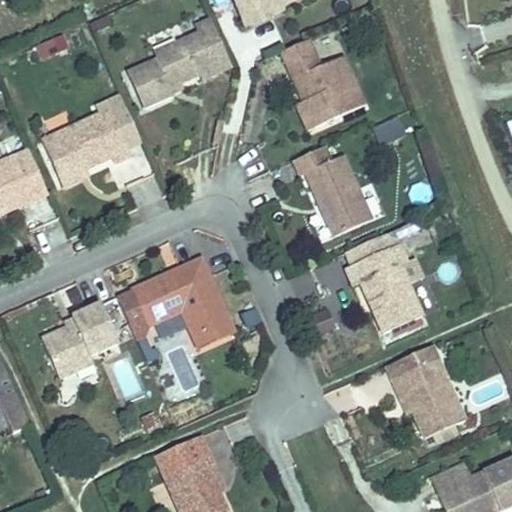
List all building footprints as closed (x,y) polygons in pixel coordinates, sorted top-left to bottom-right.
[(282,5),(293,0),(233,0),(244,23),(282,5)] [(247,29),(285,11),(282,5),(244,23),(247,29)] [(264,50),(281,43),(276,29),(258,36),(264,50)] [(233,73),(215,33),(186,45),(156,58),(159,66),(127,81),(143,116),(174,102),(171,94),(180,90),(200,81),(203,87),(233,73)] [(40,60),(69,53),(65,38),(36,45),(40,60)] [(364,111),(342,63),(320,74),(313,58),(308,46),(281,58),(286,70),(293,86),(301,82),(303,82),(312,103),(303,108),(315,134),(364,111)] [(171,94),(174,102),(183,98),(180,90),(171,94)] [(143,150),(122,104),(98,115),(102,122),(80,131),(43,148),(62,189),(89,177),(115,165),(118,170),(133,163),(130,156),(143,150)] [(397,119),(374,129),(383,149),(406,138),(397,119)] [(331,166),(325,152),(295,165),(302,179),(307,176),(337,241),(373,225),(344,160),(331,166)] [(50,201),(31,158),(0,171),(0,214),(5,213),(8,219),(50,201)] [(89,177),(62,189),(66,196),(93,184),(89,177)] [(422,235),(418,226),(389,238),(396,252),(402,249),(400,245),(422,235)] [(424,321),(409,289),(424,283),(415,264),(410,266),(402,249),(396,252),(389,238),(372,246),(378,260),(356,269),(348,274),(356,291),(363,288),(386,338),(424,321)] [(372,246),(351,256),(356,269),(378,260),(372,246)] [(231,330),(202,266),(132,297),(132,298),(119,304),(139,349),(148,345),(149,334),(182,320),(190,316),(202,343),(231,330)] [(77,333),(67,338),(43,350),(58,382),(61,388),(96,372),(93,365),(122,352),(103,314),(75,327),(77,333)] [(64,331),(67,338),(77,333),(75,327),(64,331)] [(469,422),(436,347),(387,369),(401,398),(407,395),(416,414),(428,441),(469,422)] [(0,408),(3,407),(17,439),(33,432),(7,376),(0,379),(0,408)] [(407,395),(401,398),(409,417),(416,414),(407,395)] [(215,479),(199,442),(155,462),(178,511),(222,511),(217,500),(208,482),(215,479)] [(511,464),(475,481),(439,497),(445,511),(460,511),(470,508),(471,511),(505,511),(511,509),(511,464)] [(439,497),(475,481),(468,467),(433,483),(439,497)]
